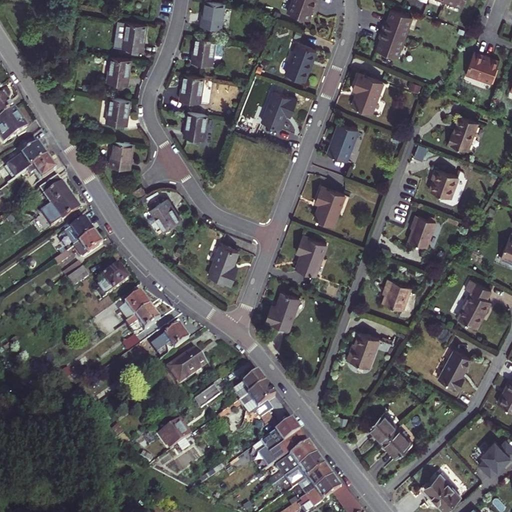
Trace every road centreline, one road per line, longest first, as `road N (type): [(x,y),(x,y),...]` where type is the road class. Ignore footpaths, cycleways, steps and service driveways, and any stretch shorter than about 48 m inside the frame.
road 1 (tertiary): [(230,328),(129,239),(0,40)]
road 2 (residential): [(181,0),(148,93),(148,116),(204,205),(273,237)]
road 3 (residential): [(300,406),(319,386),(415,133)]
road 4 (residential): [(273,237),(344,47),(349,0)]
road 5 (residential): [(374,500),(468,413),(511,336)]
